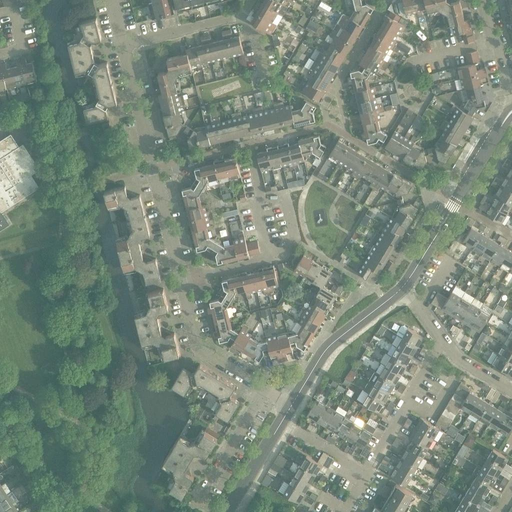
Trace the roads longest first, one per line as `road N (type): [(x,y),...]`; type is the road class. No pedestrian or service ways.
road 1 (unclassified): [(178,281),(125,47)]
road 2 (tertiary): [(403,287),(511,112)]
road 3 (tertiary): [(291,406),(324,352),(403,287)]
road 4 (residential): [(367,474),(441,341)]
road 5 (unclassified): [(267,391),(199,350),(178,281)]
road 6 (unclassified): [(197,504),(267,391)]
road 7 (unclassified): [(125,47),(243,14)]
